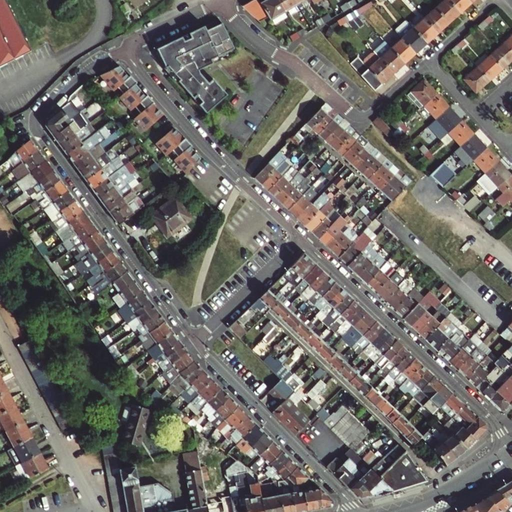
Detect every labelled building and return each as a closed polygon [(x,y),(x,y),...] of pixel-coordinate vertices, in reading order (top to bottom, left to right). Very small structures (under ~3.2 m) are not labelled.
[(0,0),(0,65),(31,50),(22,31),(24,30),(17,17),(15,18),(5,0),(0,0)] [(260,21),(269,16),(262,3),(258,0),(252,0),(243,6),(260,21)] [(284,12),(277,0),(267,0),(262,3),(269,16),(271,20),(284,12)] [(277,0),(284,12),(297,5),(293,0),(277,0)] [(293,0),(297,5),(300,10),(313,2),(311,0),(293,0)] [(354,0),(353,0),(347,4),(350,8),(357,4),(354,0)] [(448,0),(444,0),(435,8),(449,23),(460,13),(448,0)] [(468,0),(448,0),(460,13),(471,3),(468,0)] [(341,7),(343,12),(350,8),(347,4),(341,7)] [(367,10),(364,6),(357,10),(360,14),(367,10)] [(435,8),(424,18),(438,33),(449,23),(435,8)] [(354,18),(351,14),(344,18),(347,22),(354,18)] [(328,15),(322,18),(325,23),(331,19),(328,15)] [(484,21),(488,25),(494,20),(490,16),(484,21)] [(315,22),(318,27),(325,23),(322,18),(315,22)] [(347,22),(344,18),(337,22),(340,26),(347,22)] [(424,18),(413,28),(427,43),(438,33),(424,18)] [(488,25),(484,21),(478,26),(482,30),(488,25)] [(212,59),(235,48),(222,23),(207,30),(204,26),(164,45),(166,50),(160,53),(167,67),(168,66),(181,78),(179,80),(194,97),(197,95),(203,102),(200,104),(207,112),(227,95),(214,79),(209,83),(201,73),(199,70),(214,63),(212,59)] [(398,34),(402,38),(416,53),(427,43),(413,28),(409,24),(398,34)] [(303,29),(297,33),(299,38),(306,34),(303,29)] [(290,37),(293,41),(299,38),(297,33),(290,37)] [(402,38),(391,48),(404,64),(416,53),(402,38)] [(457,45),(461,49),(466,44),(463,40),(457,45)] [(404,64),(391,48),(384,42),(373,51),(374,53),(393,74),(404,64)] [(511,52),(504,43),(491,55),(503,69),(511,60),(511,52)] [(166,50),(164,45),(156,48),(159,53),(160,53),(166,50)] [(461,49),(457,45),(451,50),(455,54),(461,49)] [(474,63),(477,67),(490,81),(503,69),(491,55),(487,51),(474,63)] [(363,63),(382,84),(393,74),(374,53),(372,53),(363,61),(363,63)] [(358,57),(350,64),(374,91),(382,84),(363,63),(358,57)] [(120,65),(100,74),(113,89),(116,87),(123,94),(119,97),(130,109),(133,106),(140,113),(134,119),(144,130),(162,114),(152,102),(153,101),(147,94),(145,96),(140,90),(140,89),(135,83),(136,82),(130,75),(128,76),(120,65)] [(476,93),(490,81),(477,67),(464,79),(476,93)] [(420,110),(424,106),(437,94),(424,80),(407,96),(420,110)] [(436,119),(449,107),(437,94),(424,106),(436,119)] [(101,99),(83,111),(90,122),(108,110),(101,99)] [(73,114),(66,104),(46,120),(45,126),(53,137),(72,123),(71,121),(69,118),(73,114)] [(306,124),(312,130),(331,110),(325,104),(306,124)] [(462,121),(449,107),(436,119),(428,127),(440,140),(448,133),(462,121)] [(331,110),(312,130),(318,135),(337,115),(331,110)] [(72,123),(53,137),(60,145),(84,128),(85,129),(87,128),(85,125),(78,115),(71,121),(72,123)] [(337,115),(318,135),(324,140),(343,120),(337,115)] [(394,132),(378,117),(372,122),(388,137),(394,132)] [(398,118),(394,122),(400,127),(404,124),(398,118)] [(349,126),(343,120),(324,140),(330,145),(349,126)] [(461,146),(474,134),(462,121),(448,133),(461,146)] [(111,126),(108,123),(92,135),(94,137),(94,138),(111,126)] [(409,129),(404,124),(400,127),(405,133),(409,129)] [(349,126),(330,145),(336,151),(355,131),(349,126)] [(92,135),(87,128),(85,129),(84,128),(60,145),(66,154),(90,137),(92,139),(94,137),(92,135)] [(174,161),(186,175),(200,159),(189,147),(191,146),(185,138),(184,139),(174,128),(155,145),(164,155),(171,150),(177,158),(174,161)] [(303,131),(301,129),(290,141),(292,144),(298,138),(297,137),(303,131)] [(355,131),(336,151),(342,156),(361,137),(355,131)] [(118,136),(115,132),(99,144),(100,146),(102,148),(118,136)] [(473,160),(487,148),(474,134),(461,146),(473,160)] [(22,161),(38,149),(30,137),(14,148),(13,150),(6,161),(2,165),(0,166),(0,175),(4,173),(3,171),(7,168),(6,167),(11,163),(15,160),(18,165),(14,168),(8,173),(9,175),(25,164),(22,161)] [(96,146),(98,148),(100,146),(99,144),(94,138),(94,137),(92,139),(90,137),(66,154),(73,163),(96,146)] [(361,137),(342,156),(349,162),(368,143),(361,137)] [(299,147),(303,151),(307,147),(309,145),(304,141),(299,147)] [(349,162),(356,168),(375,149),(368,143),(349,162)] [(424,154),(428,151),(423,145),(419,149),(424,154)] [(102,153),(98,148),(96,146),(73,163),(79,172),(103,154),(102,153)] [(313,152),(307,147),(303,151),(308,156),(313,152)] [(485,174),(499,161),(487,148),(473,160),(485,174)] [(15,183),(17,182),(21,179),(23,181),(29,178),(26,174),(46,159),(38,149),(22,161),(25,164),(9,175),(15,183)] [(375,149),(356,168),(362,174),(381,154),(375,149)] [(111,165),(113,163),(111,160),(113,159),(107,150),(105,152),(107,155),(104,156),(103,154),(79,172),(86,180),(109,163),(111,165)] [(428,151),(424,154),(430,160),(433,157),(428,151)] [(254,178),(261,184),(280,164),(284,160),(277,154),(254,178)] [(362,174),(368,179),(387,160),(381,154),(362,174)] [(21,179),(17,182),(25,192),(34,185),(33,184),(53,169),(46,159),(26,174),(29,178),(23,181),(21,179)] [(316,166),(313,163),(310,160),(306,164),(312,170),(316,166)] [(387,160),(368,179),(374,185),(393,165),(387,160)] [(323,172),(325,174),(332,167),(326,161),(319,169),(323,172)] [(511,175),(499,161),(485,174),(498,187),(511,175)] [(86,180),(92,189),(116,172),(118,174),(120,172),(117,169),(114,165),(113,163),(111,165),(109,163),(86,180)] [(429,175),(443,188),(456,175),(443,163),(429,175)] [(261,184),(267,190),(286,171),(280,164),(261,184)] [(393,165),(374,185),(379,190),(398,170),(393,165)] [(312,170),(311,171),(318,178),(322,173),(323,172),(319,169),(316,166),(312,170)] [(61,179),(53,169),(33,184),(34,185),(25,192),(19,196),(22,200),(34,192),(38,197),(36,199),(38,202),(43,198),(41,194),(61,179)] [(405,176),(398,170),(379,190),(386,196),(405,176)] [(286,171),(267,190),(274,197),(293,177),(286,171)] [(116,172),(92,189),(99,198),(123,181),(124,183),(126,182),(125,179),(120,172),(118,174),(116,172)] [(322,173),(318,178),(325,185),(330,180),(322,173)] [(131,174),(125,179),(126,182),(124,183),(123,181),(99,198),(105,207),(129,189),(131,192),(133,190),(132,189),(128,184),(134,179),(131,174)] [(293,177),(300,183),(302,180),(296,174),(293,177)] [(485,174),(479,180),(491,193),(498,187),(485,174)] [(511,198),(511,175),(498,187),(503,193),(496,199),(503,207),(510,200),(511,198)] [(392,201),(411,181),(405,176),(386,196),(392,201)] [(293,177),(274,197),(281,203),(300,183),(293,177)] [(339,177),(334,183),(338,187),(343,181),(339,177)] [(38,202),(36,199),(30,203),(34,208),(39,204),(43,209),(49,205),(52,202),(52,201),(68,189),(61,179),(41,194),(43,198),(38,202)] [(140,183),(132,189),(133,190),(131,192),(129,189),(105,207),(112,215),(134,199),(136,202),(137,201),(135,198),(137,196),(134,192),(142,186),(140,183)] [(288,210),(307,190),(300,183),(281,203),(288,210)] [(352,185),(345,192),(349,197),(357,190),(352,185)] [(76,199),(68,189),(52,201),(52,202),(49,205),(52,209),(46,213),(50,219),(52,222),(58,217),(56,214),(76,199)] [(314,196),(307,190),(288,210),(295,216),(309,201),(314,196)] [(346,196),(343,193),(341,190),(336,195),(342,201),(346,196)] [(454,191),(451,195),(456,200),(460,197),(454,191)] [(297,219),(304,225),(323,206),(325,207),(327,204),(332,199),(328,196),(324,200),(320,197),(316,199),(312,204),(297,219)] [(342,201),(348,207),(353,202),(349,199),(346,196),(342,201)] [(361,208),(368,200),(364,196),(356,204),(361,208)] [(467,203),(460,197),(456,200),(462,206),(464,207),(467,203)] [(467,203),(464,207),(469,212),(480,203),(474,197),(467,203)] [(83,210),(76,199),(56,214),(58,217),(52,222),(58,229),(64,225),(64,224),(67,221),(83,210)] [(138,205),(136,202),(134,199),(112,215),(118,224),(144,205),(142,203),(138,205)] [(189,219),(174,199),(151,216),(165,236),(189,219)] [(296,217),(297,219),(312,204),(311,202),(309,201),(295,216),(296,217)] [(361,210),(365,214),(374,206),(369,201),(361,210)] [(353,202),(348,207),(355,214),(360,209),(355,204),(353,202)] [(323,206),(304,225),(311,232),(330,212),(331,213),(332,211),(333,210),(327,204),(325,207),(323,206)] [(52,209),(49,205),(43,209),(46,213),(52,209)] [(485,223),(487,221),(495,214),(488,207),(478,216),(485,223)] [(83,210),(67,221),(74,231),(91,220),(83,210)] [(339,217),(332,211),(331,213),(330,212),(311,232),(318,238),(337,218),(337,219),(339,217)] [(337,218),(318,238),(325,245),(344,225),(346,223),(350,219),(347,216),(343,220),(339,217),(337,219),(337,218)] [(362,224),(366,228),(372,222),(367,218),(362,224)] [(82,241),(98,230),(91,220),(74,231),(71,234),(72,236),(71,236),(73,238),(68,242),(67,240),(58,246),(62,251),(73,243),(75,246),(78,244),(82,241)] [(64,225),(71,234),(74,231),(67,221),(64,224),(64,225)] [(493,227),(487,221),(485,223),(483,225),(489,230),(493,227)] [(58,229),(52,222),(49,224),(55,232),(58,229)] [(331,251),(352,229),(346,223),(344,225),(325,245),(331,251)] [(359,235),(352,229),(331,251),(338,257),(355,239),(359,235)] [(89,251),(105,240),(98,230),(82,241),(89,251)] [(42,242),(34,231),(28,236),(31,239),(36,246),(42,242)] [(363,231),(359,235),(365,242),(368,244),(372,240),(363,231)] [(359,235),(355,239),(338,257),(347,266),(362,249),(365,246),(368,244),(365,242),(359,235)] [(113,250),(105,240),(89,251),(97,261),(113,250)] [(78,244),(86,254),(89,251),(82,241),(78,244)] [(347,266),(356,274),(377,253),(368,244),(365,246),(362,249),(347,266)] [(120,260),(113,250),(97,261),(94,263),(95,264),(92,266),(97,272),(92,276),(96,280),(98,283),(103,279),(100,275),(104,272),(120,260)] [(304,252),(286,270),(290,274),(286,278),(288,280),(310,258),(304,252)] [(377,253),(356,274),(366,283),(386,261),(377,253)] [(316,264),(310,258),(288,280),(293,285),(295,286),(316,264)] [(128,270),(120,260),(104,272),(112,282),(128,270)] [(395,270),(386,261),(366,283),(375,292),(395,270)] [(63,272),(57,263),(51,267),(57,276),(63,272)] [(322,270),(316,264),(295,286),(301,292),(308,284),(322,270)] [(135,280),(128,270),(112,282),(119,292),(135,280)] [(328,276),(322,270),(308,284),(315,290),(328,276)] [(395,270),(375,292),(384,301),(405,279),(404,279),(395,270)] [(70,282),(63,272),(57,276),(65,286),(70,282)] [(328,276),(315,290),(310,295),(307,298),(314,304),(334,281),(328,276)] [(414,288),(405,279),(384,301),(393,309),(414,288)] [(141,287),(135,280),(119,292),(127,302),(143,290),(141,287)] [(442,280),(437,286),(442,291),(448,285),(442,280)] [(341,287),(334,281),(314,304),(315,305),(320,310),(341,287)] [(76,290),(70,282),(65,286),(71,294),(76,290)] [(347,293),(341,287),(320,310),(326,316),(347,293)] [(423,297),(414,288),(393,309),(403,318),(423,297)] [(143,290),(127,302),(134,312),(150,300),(143,290)] [(266,305),(271,309),(278,301),(267,290),(253,303),(261,310),(266,305)] [(353,299),(347,293),(326,316),(332,322),(353,299)] [(410,325),(430,303),(423,297),(403,318),(410,325)] [(359,305),(353,299),(332,322),(337,326),(339,328),(346,320),(359,305)] [(157,310),(150,300),(134,312),(130,315),(131,316),(133,318),(128,322),(130,324),(133,322),(136,326),(157,310)] [(271,309),(282,320),(290,312),(278,301),(271,309)] [(434,307),(430,303),(410,325),(417,332),(438,310),(434,307)] [(366,311),(359,305),(346,320),(352,326),(366,311)] [(128,311),(124,306),(116,312),(119,318),(128,311)] [(165,321),(157,310),(136,326),(137,327),(144,336),(165,321)] [(438,310),(417,332),(425,339),(445,317),(438,310)] [(375,320),(366,311),(352,326),(345,333),(351,339),(348,341),(352,344),(375,320)] [(282,320),(293,330),(300,322),(290,312),(282,320)] [(457,328),(445,317),(425,339),(436,350),(448,338),(450,336),(452,333),(454,335),(456,333),(459,336),(462,333),(457,328)] [(360,347),(363,350),(384,328),(375,320),(352,344),(355,346),(357,344),(360,347)] [(165,321),(144,336),(146,339),(141,342),(140,339),(135,343),(139,349),(150,342),(152,346),(172,331),(165,321)] [(245,332),(234,321),(229,327),(240,338),(245,332)] [(261,330),(266,335),(273,327),(269,322),(261,330)] [(312,332),(300,322),(293,330),(304,341),(312,332)] [(507,327),(500,334),(504,338),(511,344),(511,343),(511,328),(508,325),(507,327)] [(137,327),(133,330),(140,339),(144,336),(137,327)] [(273,327),(266,335),(262,339),(265,342),(268,339),(271,342),(280,333),(273,327)] [(371,353),(376,348),(390,334),(384,328),(363,350),(369,356),(371,353)] [(156,361),(158,364),(163,360),(160,356),(180,341),(172,331),(152,346),(153,346),(148,350),(153,358),(147,362),(150,366),(156,361)] [(323,343),(312,332),(304,341),(315,351),(323,343)] [(459,336),(462,339),(458,343),(462,347),(469,339),(462,333),(459,336)] [(371,358),(375,362),(396,340),(390,334),(376,348),(379,351),(374,356),(371,353),(369,356),(371,358)] [(490,353),(493,348),(475,335),(472,340),(490,353)] [(450,340),(448,338),(436,350),(448,361),(460,349),(450,340)] [(22,353),(34,346),(30,339),(18,346),(22,353)] [(267,344),(265,342),(262,339),(251,350),(257,355),(267,344)] [(469,339),(462,347),(460,349),(448,361),(457,369),(477,348),(477,347),(469,339)] [(378,364),(382,367),(402,345),(396,340),(375,362),(378,364)] [(163,360),(158,364),(160,366),(165,363),(166,364),(167,366),(187,351),(180,341),(160,356),(163,360)] [(323,343),(315,351),(326,361),(334,353),(323,343)] [(120,354),(113,345),(109,348),(116,357),(120,354)] [(385,370),(388,373),(409,351),(402,345),(382,367),(385,370)] [(37,353),(34,346),(22,353),(25,359),(37,353)] [(477,348),(457,369),(466,378),(486,356),(477,348)] [(195,361),(187,351),(167,366),(170,369),(164,373),(173,384),(173,383),(175,385),(180,380),(178,378),(181,375),(179,373),(195,361)] [(409,351),(388,373),(393,378),(394,379),(415,357),(409,351)] [(41,359),(37,353),(25,359),(28,365),(41,359)] [(334,353),(326,361),(337,372),(345,364),(334,353)] [(495,365),(486,356),(466,378),(475,386),(483,378),(495,365)] [(268,357),(263,362),(273,371),(278,366),(276,364),(268,357)] [(415,357),(394,379),(400,385),(421,363),(415,357)] [(495,365),(483,378),(510,404),(511,401),(511,365),(503,357),(495,365)] [(44,365),(41,359),(28,365),(32,372),(44,365)] [(152,375),(166,364),(165,363),(160,366),(158,364),(156,361),(150,366),(146,368),(152,375)] [(186,387),(203,369),(195,361),(179,373),(181,375),(178,378),(180,380),(175,385),(173,383),(173,384),(168,388),(173,393),(176,389),(180,393),(186,387)] [(273,371),(280,379),(284,382),(289,377),(289,376),(292,374),(281,363),(278,366),(273,371)] [(400,385),(407,391),(427,369),(421,363),(400,385)] [(356,374),(345,364),(337,372),(348,382),(356,374)] [(48,371),(44,365),(32,372),(35,378),(48,371)] [(212,378),(203,369),(186,387),(189,391),(184,396),(190,402),(192,405),(198,399),(194,396),(212,378)] [(407,391),(413,397),(434,375),(427,369),(407,391)] [(51,377),(48,371),(35,378),(38,384),(51,377)] [(304,383),(293,373),(292,374),(289,376),(300,387),(304,383)] [(356,374),(348,382),(355,389),(363,381),(356,374)] [(434,375),(413,397),(414,398),(416,399),(422,392),(425,395),(418,402),(423,406),(429,399),(443,384),(434,375)] [(55,384),(51,377),(38,384),(42,391),(55,384)] [(295,392),(300,387),(289,377),(284,382),(293,391),(295,392)] [(206,401),(221,387),(212,378),(194,396),(198,399),(201,396),(206,401)] [(475,386),(500,410),(505,409),(510,404),(483,378),(475,386)] [(280,379),(269,390),(281,402),(286,398),(293,391),(284,382),(280,379)] [(311,398),(324,385),(320,381),(307,395),(308,396),(307,398),(309,400),(311,398)] [(370,388),(363,381),(355,389),(363,396),(370,388)] [(45,397),(59,390),(55,384),(42,391),(45,397)] [(438,407),(444,401),(452,393),(443,384),(429,399),(438,407)] [(213,413),(215,411),(230,396),(221,387),(206,401),(204,404),(201,408),(209,417),(208,418),(209,420),(212,422),(216,417),(213,413)] [(370,388),(363,396),(370,403),(378,395),(370,388)] [(0,413),(16,405),(7,389),(0,393),(0,413)] [(49,404),(62,397),(61,394),(59,390),(45,397),(49,404)] [(295,392),(293,391),(286,398),(291,404),(298,396),(295,392)] [(452,393),(444,401),(456,412),(464,404),(452,393)] [(385,402),(378,395),(370,403),(377,410),(385,402)] [(224,419),(239,405),(230,396),(215,411),(224,419)] [(332,414),(328,417),(324,422),(331,430),(336,425),(335,424),(342,417),(343,418),(349,412),(358,402),(352,396),(334,415),(332,414)] [(52,410),(65,404),(62,397),(49,404),(52,410)] [(308,423),(309,422),(291,404),(286,398),(281,402),(272,412),(295,435),(308,423)] [(385,402),(377,410),(384,417),(392,408),(385,402)] [(55,416),(67,410),(65,404),(52,410),(55,416)] [(486,429),(485,424),(464,404),(456,412),(453,416),(477,439),(486,429)] [(0,413),(0,418),(6,430),(24,421),(16,405),(0,413)] [(170,405),(166,409),(177,417),(179,413),(180,412),(170,405)] [(247,414),(239,405),(224,419),(233,428),(247,414)] [(150,410),(135,406),(124,442),(139,447),(150,410)] [(384,417),(391,423),(399,415),(392,408),(384,417)] [(71,417),(67,410),(55,416),(59,423),(71,417)] [(321,410),(316,414),(320,418),(324,422),(328,417),(321,410)] [(355,419),(349,412),(343,418),(342,417),(335,424),(336,425),(331,430),(338,436),(355,419)] [(233,428),(242,437),(256,423),(247,414),(233,428)] [(399,415),(391,423),(397,429),(406,421),(399,415)] [(448,429),(452,433),(468,448),(477,439),(453,416),(448,420),(453,425),(448,429)] [(73,423),(71,417),(59,423),(62,429),(73,423)] [(363,425),(355,419),(338,436),(345,444),(350,439),(363,425)] [(212,422),(209,420),(204,425),(208,430),(214,424),(212,422)] [(14,446),(32,436),(24,421),(6,430),(14,446)] [(192,421),(187,425),(193,429),(195,430),(199,425),(192,421)] [(414,429),(406,421),(397,429),(406,438),(414,429)] [(256,423),(242,437),(250,446),(265,432),(256,423)] [(370,432),(363,425),(350,439),(345,444),(350,449),(352,450),(357,446),(361,441),(370,432)] [(414,429),(406,438),(412,444),(421,436),(414,429)] [(431,431),(429,429),(421,437),(425,441),(431,435),(433,432),(431,431)] [(452,433),(444,438),(434,429),(431,431),(433,432),(431,435),(457,457),(468,448),(452,433)] [(250,446),(259,455),(274,441),(265,432),(250,446)] [(219,435),(211,442),(216,446),(223,439),(219,435)] [(457,457),(431,435),(425,441),(441,457),(447,465),(457,457)] [(7,449),(15,465),(40,452),(32,436),(14,446),(7,449)] [(226,447),(231,442),(228,439),(226,437),(221,442),(226,447)] [(274,441),(259,455),(260,455),(268,464),(283,450),(274,441)] [(367,448),(361,441),(357,446),(352,450),(359,457),(363,452),(367,448)] [(104,455),(117,452),(116,444),(103,448),(104,455)] [(397,444),(382,459),(389,467),(379,477),(393,491),(427,481),(427,480),(406,452),(405,451),(403,453),(398,445),(397,444)] [(363,452),(359,457),(366,464),(370,459),(374,455),(367,448),(363,452)] [(327,467),(333,473),(342,464),(374,495),(393,491),(379,477),(371,470),(366,464),(359,457),(352,450),(350,449),(346,453),(346,455),(343,456),(339,460),(336,457),(327,467)] [(283,450),(268,464),(269,464),(276,472),(291,458),(283,450)] [(238,460),(243,455),(239,451),(232,458),(236,461),(237,460),(238,460)] [(40,452),(15,465),(24,481),(48,468),(40,452)] [(118,459),(117,452),(104,455),(105,461),(118,459)] [(247,456),(245,453),(243,455),(238,460),(245,466),(248,468),(256,460),(257,458),(251,452),(247,456)] [(127,511),(207,511),(197,456),(182,459),(191,508),(175,511),(172,493),(158,483),(138,486),(135,467),(120,469),(121,473),(122,480),(123,486),(124,493),(125,499),(127,506),(127,511)] [(273,475),(279,481),(282,480),(283,480),(284,480),(285,479),(285,478),(298,466),(291,458),(276,472),(273,475)] [(120,466),(118,459),(105,461),(106,468),(120,466)] [(382,459),(371,470),(379,477),(389,467),(382,459)] [(245,466),(237,460),(236,461),(226,475),(237,473),(238,481),(235,482),(238,495),(230,497),(233,511),(262,511),(258,489),(257,484),(256,478),(254,472),(248,468),(245,466)] [(256,478),(263,471),(259,468),(262,466),(256,460),(248,468),(254,472),(256,478)] [(268,470),(273,475),(276,472),(269,464),(265,468),(266,468),(268,470)] [(342,464),(333,473),(356,497),(361,498),(374,495),(342,464)] [(120,469),(120,466),(106,468),(107,475),(121,473),(120,469)] [(289,485),(290,485),(302,483),(303,483),(309,476),(298,466),(285,478),(285,479),(284,480),(283,480),(282,480),(279,481),(280,484),(284,483),(286,482),(289,485)] [(122,480),(121,473),(107,475),(109,482),(122,480)] [(303,483),(302,483),(302,488),(306,487),(313,480),(309,476),(303,483)] [(110,488),(123,486),(122,480),(109,482),(110,488)] [(313,480),(306,487),(306,490),(319,487),(313,480)] [(511,480),(495,490),(505,498),(511,493),(511,480)] [(283,511),(279,487),(278,485),(277,485),(276,482),(261,488),(258,489),(262,511),(283,511)] [(302,483),(290,485),(295,511),(297,511),(307,510),(302,488),(302,483)] [(295,511),(290,485),(289,485),(284,486),(279,487),(283,511),(295,511)] [(124,493),(123,486),(110,488),(111,495),(124,493)] [(306,490),(306,487),(302,488),(307,510),(331,506),(333,500),(319,487),(306,490)] [(485,496),(504,511),(511,511),(511,503),(505,498),(495,490),(485,496)] [(112,502),(125,499),(124,493),(111,495),(112,502)] [(504,511),(485,496),(471,505),(479,511),(504,511)] [(113,508),(127,506),(125,499),(112,502),(113,508)]
